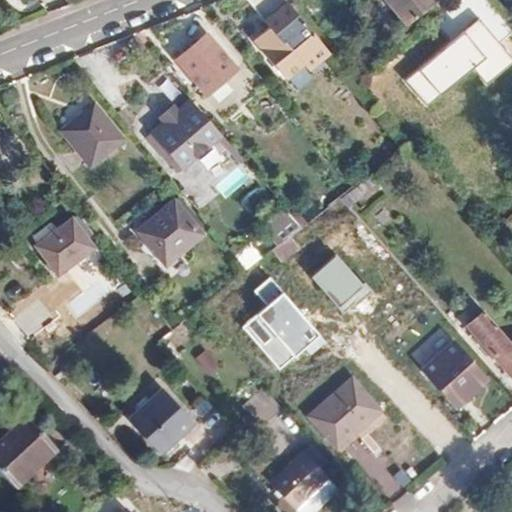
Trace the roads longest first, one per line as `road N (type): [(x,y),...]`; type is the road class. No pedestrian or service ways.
road 1 (residential): [(0,325),(134,481),(194,490),(216,511)]
road 2 (residential): [(0,56),(150,0)]
